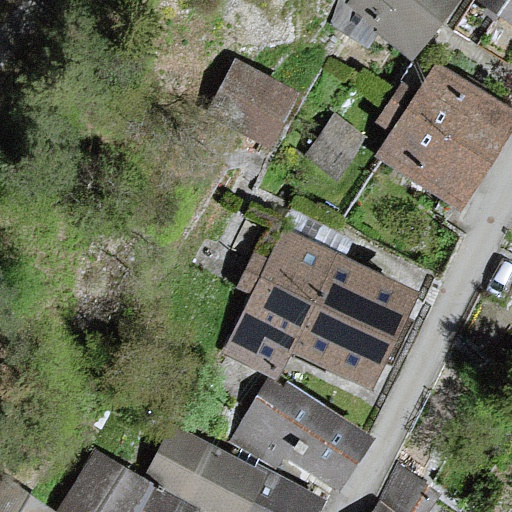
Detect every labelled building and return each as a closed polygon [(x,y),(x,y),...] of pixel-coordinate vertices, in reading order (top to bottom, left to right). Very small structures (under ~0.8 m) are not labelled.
[(347,0),(339,10),(370,38),(380,26),(408,50),(453,0),(347,0)] [(511,0),(486,0),(511,18),(511,0)] [(511,109),(511,106),(433,60),(378,153),(458,200),(511,109)] [(265,144),(294,90),(242,62),(213,116),(265,144)] [(362,136),(336,117),(310,151),(337,170),(362,136)] [(414,297),(270,229),(244,284),(260,292),(233,346),(279,369),(292,343),(373,382),(414,297)] [(270,379),(240,436),(333,484),(363,427),(270,379)] [(227,511),(310,511),(317,500),(178,428),(154,474),(227,511)] [(192,511),(196,505),(97,455),(68,511),(192,511)] [(427,482),(401,466),(372,511),(427,511),(441,491),(427,482)] [(0,511),(54,511),(9,486),(0,500),(0,511)]
